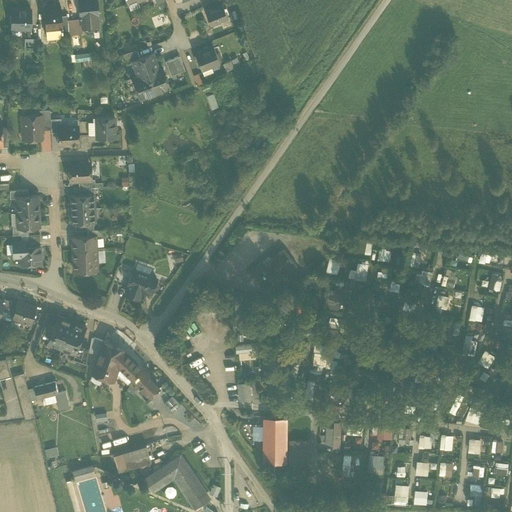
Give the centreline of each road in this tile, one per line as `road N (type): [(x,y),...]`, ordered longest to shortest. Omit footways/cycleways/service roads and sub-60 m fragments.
road 1 (track): [(386,0),(200,265)]
road 2 (unclassified): [(145,344),(275,511)]
road 3 (residential): [(0,156),(53,154),(56,296)]
